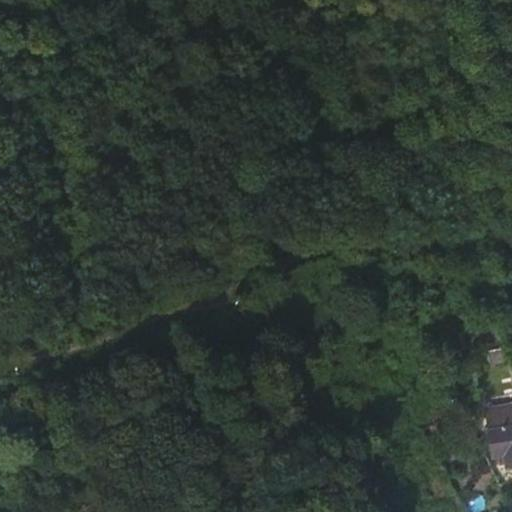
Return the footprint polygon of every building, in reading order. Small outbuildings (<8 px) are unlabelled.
[(511,469),(511,405),(482,410),(492,461),(501,460),(503,471),(511,469)] [(415,427),(412,421),(377,442),(388,458),(421,437),(418,432),(415,427)] [(433,424),(418,432),(421,437),(433,458),(447,450),(433,424)] [(483,511),(473,492),(457,502),(461,511),(483,511)] [(461,511),(457,502),(454,498),(445,503),(450,511),(461,511)]
